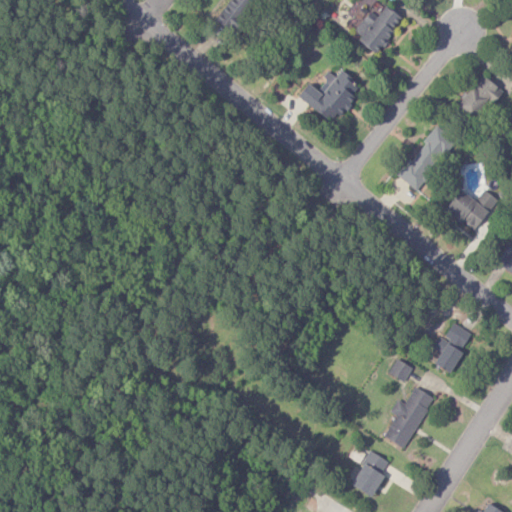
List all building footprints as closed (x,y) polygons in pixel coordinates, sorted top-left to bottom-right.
[(400,18),(383,6),(372,21),(364,16),(351,35),(376,53),(400,18)] [(306,83),(296,96),(330,123),(358,90),(350,83),(352,79),(340,70),(334,77),(329,73),(315,90),(306,83)] [(499,90),(481,75),(456,107),(475,121),(499,90)] [(396,175),(415,190),(453,142),(434,128),(396,175)] [(474,202),(458,190),(443,211),(472,232),(495,200),(483,191),(474,202)] [(511,248),(505,246),(495,266),(511,273),(511,248)] [(469,332),(451,325),(443,343),(461,350),(469,332)] [(431,347),(440,352),(432,364),(448,374),(461,353),(438,338),(431,347)] [(387,375),(403,382),(410,367),(394,360),(387,375)] [(382,438),(404,450),(432,397),(413,387),(404,404),(396,400),(388,413),(394,416),(382,438)] [(348,485),(369,498),(383,475),(380,473),(387,462),(369,451),(348,485)]
